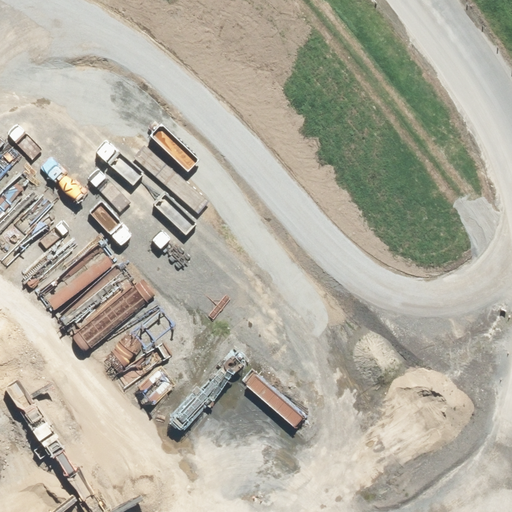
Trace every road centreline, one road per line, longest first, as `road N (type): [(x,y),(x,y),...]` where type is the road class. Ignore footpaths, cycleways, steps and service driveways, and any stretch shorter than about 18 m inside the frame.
road 1 (track): [(398,0),(489,142),(511,224)]
road 2 (track): [(511,424),(503,457),(432,511)]
